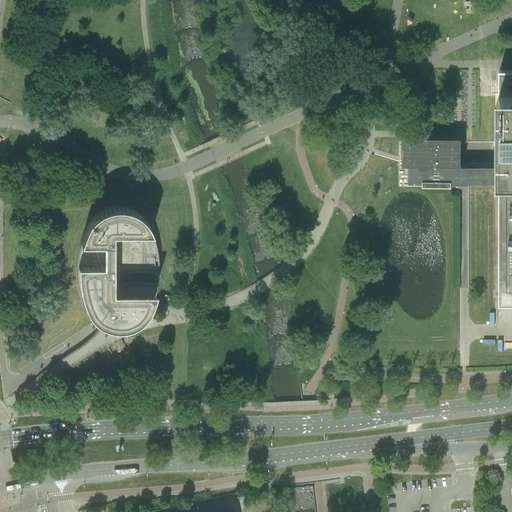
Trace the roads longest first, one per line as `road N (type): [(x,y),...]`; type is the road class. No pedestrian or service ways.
road 1 (secondary): [(431,410),(0,437)]
road 2 (secondary): [(38,477),(416,438)]
